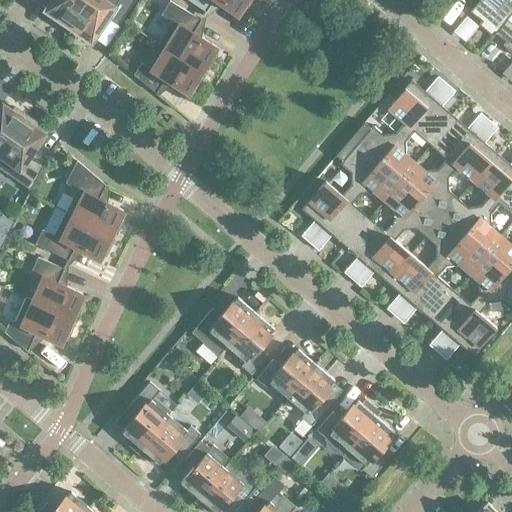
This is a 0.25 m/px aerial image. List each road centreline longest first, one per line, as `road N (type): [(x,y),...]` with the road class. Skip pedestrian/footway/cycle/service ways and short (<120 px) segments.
road 1 (residential): [(477,436),(179,177)]
road 2 (residential): [(60,430),(179,177)]
road 3 (residential): [(179,177),(0,40)]
road 4 (residential): [(179,177),(291,0)]
road 5 (residential): [(511,111),(380,0)]
road 6 (residential): [(154,511),(60,430)]
